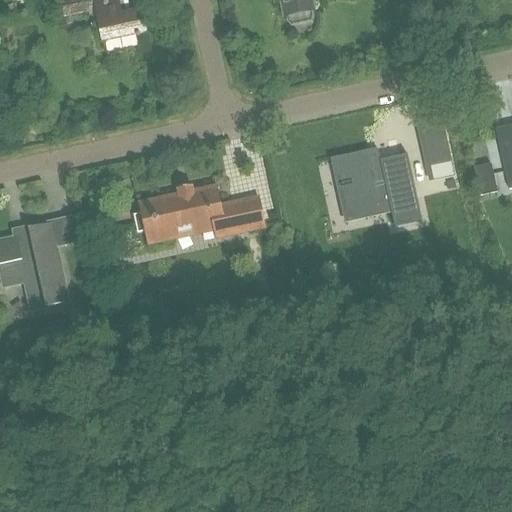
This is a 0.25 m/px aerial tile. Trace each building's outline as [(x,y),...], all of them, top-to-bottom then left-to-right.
[(67,0),(71,15),(91,11),(91,14),(95,17),(98,16),(103,42),(148,33),(143,11),(129,14),(126,0),(67,0)] [(316,11),(313,0),(273,0),(274,4),(280,3),(283,18),(287,17),(288,22),(292,26),(312,22),(312,16),(311,12),(316,11)] [(426,208),(441,197),(403,143),(381,159),(384,162),(375,168),(367,157),(343,174),(375,218),(413,190),(426,208)] [(511,184),(511,145),(501,148),(508,185),(511,184)] [(426,150),(434,181),(454,177),(448,146),(426,150)] [(492,164),(473,168),(480,197),(497,193),(492,164)] [(218,186),(194,191),(193,185),(179,188),(180,194),(140,203),(142,212),(134,214),(139,233),(146,232),(149,245),(215,230),(217,238),(267,227),(260,197),(223,206),(218,186)] [(52,224),(30,229),(32,236),(0,242),(0,266),(2,266),(6,287),(27,282),(31,297),(45,293),(48,307),(70,302),(52,224)] [(80,320),(85,343),(101,339),(96,317),(80,320)]
